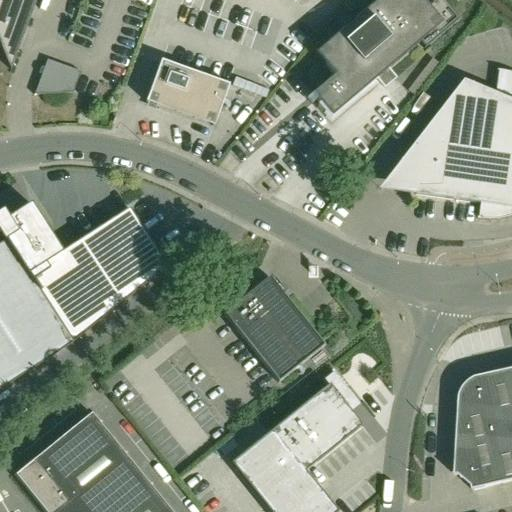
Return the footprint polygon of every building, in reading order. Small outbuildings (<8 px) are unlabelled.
[(0,0),(0,43),(11,71),(36,0),(0,0)] [(396,80),(388,70),(419,44),(424,50),(458,21),(440,0),(424,0),(423,1),(422,0),(379,0),(354,22),(344,31),(344,30),(315,55),(334,77),(313,95),(317,100),(316,101),(331,119),(377,80),(385,90),(396,80)] [(81,73),(47,61),(34,96),(73,94),(81,73)] [(214,127),(229,86),(161,61),(146,103),(214,127)] [(477,218),(477,219),(481,220),(486,220),(491,221),(495,221),(500,220),(504,219),(508,218),(511,217),(511,73),(507,72),(502,71),(497,70),(497,72),(498,72),(495,94),(463,81),(401,160),(416,195),(480,204),(478,218),(477,218)] [(0,390),(73,344),(107,316),(167,268),(129,210),(62,253),(55,242),(54,242),(31,205),(18,213),(8,219),(3,211),(0,213),(5,220),(0,223),(0,235),(4,242),(0,244),(0,390)] [(325,347),(269,278),(223,315),(278,384),(325,347)] [(459,411),(511,413),(511,385),(509,371),(478,377),(476,379),(473,380),(470,382),(468,383),(466,386),(464,388),(463,390),(461,393),(460,396),(459,399),(459,402),(459,411)] [(269,434),(231,464),(244,481),(269,511),(337,511),(317,487),(307,474),(305,472),(362,427),(351,412),(343,402),(352,395),(334,373),(324,380),(329,386),(271,432),(269,434)] [(511,413),(459,411),(457,442),(493,444),(511,445),(511,413)] [(170,511),(91,415),(35,460),(34,460),(14,476),(42,511),(170,511)] [(502,485),(493,444),(457,442),(455,475),(454,475),(454,476),(459,476),(472,487),(473,492),(474,492),(474,491),(502,485)] [(511,482),(511,445),(493,444),(502,485),(511,482)]
